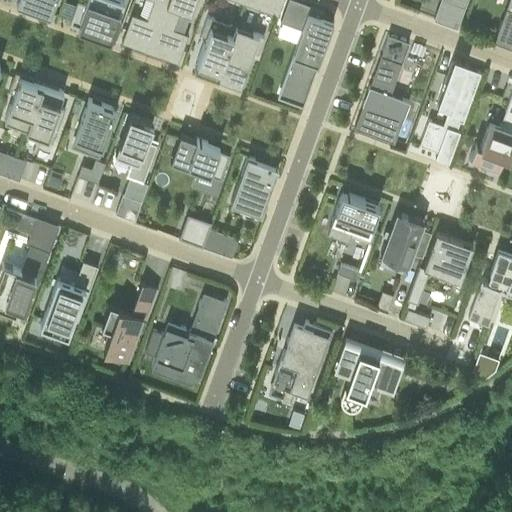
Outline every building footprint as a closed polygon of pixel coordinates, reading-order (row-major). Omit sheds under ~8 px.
[(16,0),(15,4),(50,16),(55,0),(16,0)] [(70,20),(69,23),(109,38),(123,0),(86,0),(85,4),(77,1),(75,6),(70,20)] [(167,0),(152,0),(153,0),(146,19),(131,14),(121,42),(149,53),(167,0)] [(167,0),(149,53),(177,63),(187,34),(172,29),(180,9),(190,13),(194,0),(167,0)] [(244,0),(243,3),(257,8),(259,0),(244,0)] [(319,17),(322,9),(296,0),(287,0),(280,21),(304,30),(290,68),(283,87),(304,94),(301,102),(299,101),(298,104),(302,105),(333,22),(319,17)] [(64,2),(59,16),(70,20),(75,6),(64,2)] [(511,23),(511,10),(505,8),(501,20),(511,23)] [(205,36),(193,69),(216,77),(234,26),(207,16),(200,34),(205,36)] [(216,77),(239,86),(252,51),(257,53),(263,36),(234,26),(216,77)] [(354,127),(393,141),(408,100),(390,93),(401,62),(380,55),(354,127)] [(418,144),(450,156),(459,130),(456,129),(459,120),(462,121),(480,72),(451,62),(436,103),(448,107),(442,124),(428,119),(418,144)] [(42,84),(40,83),(40,86),(31,83),(33,78),(15,72),(8,91),(13,93),(4,119),(26,127),(26,126),(38,95),(42,84)] [(497,168),(502,155),(508,157),(511,145),(511,78),(508,77),(506,82),(511,83),(511,88),(499,125),(488,121),(480,145),(475,143),(469,158),(497,168)] [(42,84),(38,95),(26,126),(26,127),(54,137),(64,109),(57,107),(63,91),(42,84)] [(99,156),(115,108),(100,103),(101,102),(93,99),(93,100),(87,98),(74,137),(89,143),(86,151),(99,156)] [(153,122),(129,113),(114,153),(131,159),(125,175),(142,181),(156,144),(146,140),(153,122)] [(219,146),(196,138),(195,139),(180,133),(169,161),(220,179),(229,154),(218,150),(219,146)] [(0,172),(8,176),(15,156),(5,152),(0,166),(0,172)] [(8,176),(18,179),(26,160),(15,156),(8,176)] [(247,156),(230,203),(260,214),(277,167),(247,156)] [(81,164),(77,175),(87,179),(97,182),(101,172),(91,168),(81,164)] [(378,204),(341,190),(325,233),(347,241),(349,235),(369,243),(377,221),(372,219),(378,204)] [(142,200),(122,193),(115,214),(122,216),(127,205),(138,209),(142,200)] [(127,205),(122,216),(123,216),(133,220),(134,221),(138,209),(127,205)] [(396,210),(379,254),(407,264),(412,253),(421,257),(430,232),(420,229),(424,221),(396,210)] [(22,213),(16,227),(30,232),(36,218),(22,213)] [(187,213),(178,238),(202,246),(210,222),(187,213)] [(459,280),(472,245),(435,231),(422,266),(423,267),(428,268),(459,280)] [(227,234),(221,253),(231,257),(238,238),(227,234)] [(29,245),(33,247),(24,271),(20,269),(1,262),(0,265),(0,306),(14,312),(17,306),(21,307),(19,314),(20,314),(29,292),(33,293),(49,250),(26,242),(26,243),(29,245)] [(471,319),(472,318),(469,317),(471,312),(487,318),(499,286),(505,288),(505,287),(511,289),(511,252),(497,247),(488,270),(489,270),(486,280),(482,278),(467,318),(471,319)] [(67,336),(76,311),(80,313),(97,265),(82,260),(73,284),(56,278),(39,325),(67,336)] [(338,268),(336,272),(356,279),(357,275),(359,270),(340,263),(338,268)] [(164,284),(177,290),(185,271),(172,265),(164,284)] [(419,267),(407,299),(415,302),(428,268),(423,267),(422,268),(419,267)] [(128,357),(142,317),(146,318),(157,287),(141,281),(130,311),(109,303),(101,326),(109,329),(103,348),(128,357)] [(392,294),(381,290),(376,305),(387,309),(392,294)] [(223,298),(221,303),(203,297),(202,300),(199,299),(197,305),(199,306),(191,329),(180,325),(179,328),(166,323),(162,333),(150,366),(151,366),(153,361),(169,367),(167,372),(191,380),(195,370),(200,372),(226,299),(223,298)] [(425,327),(429,317),(407,309),(403,319),(425,327)] [(296,383),(307,388),(310,379),(313,381),(332,330),(304,320),(303,324),(293,321),(286,341),(289,343),(286,351),(283,350),(267,392),(290,400),(296,383)] [(360,404),(368,381),(391,390),(404,355),(345,333),(333,368),(348,374),(340,396),(340,398),(340,399),(340,402),(340,403),(341,404),(342,406),(344,408),(345,409),(347,410),(348,410),(350,410),(352,410),(353,410),(355,409),(357,408),(358,407),(359,405),(360,404)]
